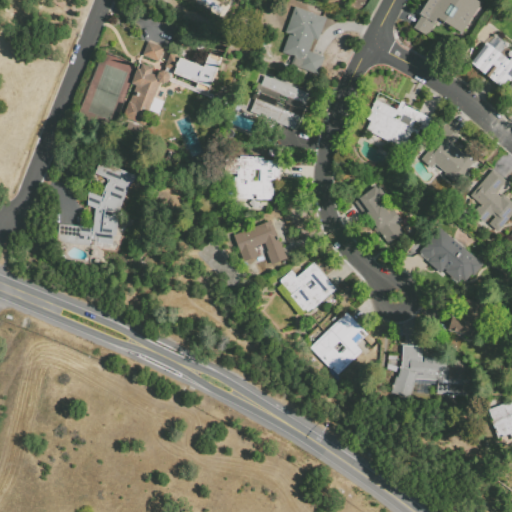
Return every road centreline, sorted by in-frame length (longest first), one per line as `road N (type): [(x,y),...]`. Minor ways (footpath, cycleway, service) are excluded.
road 1 (residential): [(395,0),(333,124),(325,202),(335,231),(399,297)]
road 2 (residential): [(100,0),(12,223)]
road 3 (primary): [(253,403),(410,511)]
road 4 (residential): [(511,138),(372,43)]
